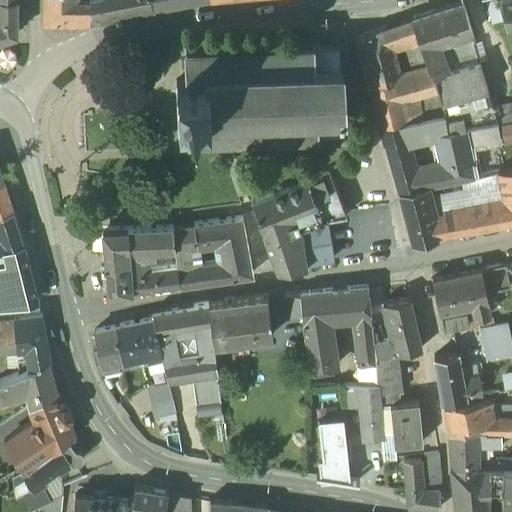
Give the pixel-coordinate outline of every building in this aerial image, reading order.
[(0,0),(0,38),(16,33),(16,0),(0,0)] [(43,0),(43,20),(88,21),(89,0),(43,0)] [(89,0),(88,21),(153,9),(150,0),(89,0)] [(150,0),(153,9),(173,4),(172,0),(150,0)] [(511,0),(500,0),(511,49),(511,0)] [(463,3),(412,20),(419,41),(428,68),(429,70),(430,69),(432,76),(448,71),(438,46),(453,41),(457,30),(470,26),(463,3)] [(412,20),(400,24),(407,44),(419,41),(412,20)] [(386,29),(357,40),(368,86),(395,78),(388,51),(385,42),(388,41),(386,29)] [(266,46),(251,47),(246,47),(231,48),(231,47),(227,48),(212,49),(212,48),(208,49),(193,50),(193,49),(185,50),(186,56),(187,71),(186,71),(187,77),(175,78),(177,111),(188,111),(188,117),(189,117),(189,132),(189,138),(197,138),(197,137),(212,137),(216,137),(216,136),(231,136),(235,136),(250,135),(251,135),(255,135),(270,134),(274,134),(289,133),(289,134),(293,133),(308,132),(308,133),(316,132),(316,130),(341,129),(340,110),(343,109),(343,105),(342,105),(341,69),(341,64),(337,64),(337,45),(312,46),(311,44),(304,44),(304,45),(289,45),(285,45),(285,46),(270,46),(266,46)] [(448,71),(432,76),(441,107),(444,115),(448,129),(464,127),(497,122),(489,96),(487,87),(479,63),(479,62),(448,71)] [(428,68),(408,74),(414,96),(436,89),(432,76),(430,69),(429,70),(428,68)] [(395,78),(368,86),(374,108),(379,129),(401,124),(401,123),(413,120),(414,122),(420,121),(418,112),(414,96),(408,74),(395,78)] [(492,86),(487,87),(489,96),(495,95),(492,86)] [(444,115),(441,107),(434,109),(436,117),(444,115)] [(427,111),(418,112),(420,121),(427,119),(427,111)] [(401,124),(379,129),(383,143),(385,143),(405,139),(434,132),(448,129),(444,115),(436,117),(427,119),(420,121),(414,122),(413,120),(401,123),(401,124)] [(464,127),(448,129),(434,132),(439,154),(468,148),(464,127)] [(405,139),(385,143),(399,191),(424,186),(446,182),(441,163),(412,170),(405,139)] [(468,148),(439,154),(441,163),(446,182),(474,176),(468,148)] [(511,168),(499,171),(501,181),(505,202),(510,224),(511,223),(511,168)] [(344,215),(330,171),(307,182),(321,219),(344,215)] [(499,171),(490,173),(492,183),(501,181),(499,171)] [(0,172),(0,200),(9,197),(0,172)] [(286,191),(252,204),(269,255),(276,269),(306,263),(298,225),(321,221),(321,219),(307,182),(286,191)] [(424,186),(399,191),(413,242),(437,238),(424,186)] [(9,197),(0,200),(0,248),(5,248),(23,243),(13,208),(9,197)] [(505,202),(451,212),(456,234),(510,224),(505,202)] [(344,215),(321,219),(321,221),(298,225),(306,263),(394,246),(387,208),(344,215)] [(240,216),(192,222),(195,245),(205,243),(207,248),(216,246),(221,260),(201,264),(205,281),(250,273),(240,216)] [(192,222),(172,225),(174,247),(195,245),(192,222)] [(172,225),(126,227),(131,290),(177,284),(175,265),(147,269),(147,258),(153,257),(152,250),(169,248),(174,247),(172,225)] [(126,227),(100,229),(106,294),(131,290),(126,227)] [(23,243),(5,248),(15,279),(0,280),(0,304),(38,300),(23,243)] [(195,245),(174,247),(174,254),(175,265),(177,284),(177,285),(205,281),(201,264),(198,265),(195,245)] [(505,263),(481,268),(486,291),(510,286),(505,263)] [(481,268),(432,279),(440,312),(471,305),(474,317),(490,314),(487,301),(489,301),(486,291),(481,268)] [(368,286),(348,288),(350,309),(350,313),(355,313),(359,359),(375,357),(375,356),(372,328),(368,286)] [(348,288),(300,293),(302,316),(307,347),(333,343),(328,311),(350,309),(348,288)] [(300,293),(285,294),(288,317),(302,316),(300,293)] [(267,295),(235,299),(223,300),(223,301),(209,303),(212,323),(212,325),(213,333),(214,339),(214,342),(259,336),(272,334),(272,332),(267,295)] [(410,298),(383,303),(392,342),(394,352),(397,352),(421,348),(410,298)] [(209,303),(153,312),(158,337),(157,337),(161,351),(160,351),(162,358),(162,359),(179,355),(174,335),(183,333),(182,328),(212,323),(209,303)] [(152,318),(133,322),(141,356),(145,355),(160,351),(161,351),(157,337),(158,337),(153,312),(151,313),(152,318)] [(41,313),(14,316),(17,350),(26,348),(29,364),(50,361),(41,313)] [(14,316),(0,317),(0,351),(17,350),(14,316)] [(445,334),(468,329),(467,323),(466,318),(443,322),(445,334)] [(492,318),(467,323),(468,329),(494,324),(492,318)] [(133,322),(114,327),(121,360),(125,359),(141,356),(133,322)] [(212,325),(205,326),(206,334),(213,333),(212,325)] [(114,327),(94,331),(101,365),(117,361),(121,360),(114,327)] [(382,327),(372,328),(375,356),(394,352),(392,342),(386,344),(382,327)] [(508,328),(490,331),(492,346),(510,342),(508,328)] [(272,334),(259,336),(262,355),(267,354),(266,349),(281,347),(280,331),(272,332),(272,334)] [(214,339),(203,340),(205,354),(214,354),(215,354),(214,342),(214,339)] [(333,343),(307,347),(309,360),(335,359),(333,343)] [(160,351),(145,355),(146,361),(162,358),(160,351)] [(179,355),(162,359),(165,370),(168,382),(193,377),(191,352),(179,355)] [(394,352),(375,356),(375,357),(377,383),(377,394),(399,391),(402,391),(397,352),(394,352)] [(462,378),(457,352),(434,356),(442,402),(483,394),(478,375),(462,378)] [(215,356),(214,354),(205,354),(203,354),(205,375),(217,373),(216,362),(215,356)] [(162,358),(146,361),(147,364),(150,374),(165,370),(162,359),(162,358)] [(48,362),(0,381),(0,402),(26,394),(30,409),(56,390),(48,362)] [(377,383),(358,384),(360,404),(364,438),(381,437),(382,436),(380,417),(379,407),(377,394),(377,383)] [(358,384),(343,384),(346,406),(360,404),(358,384)] [(56,390),(30,409),(38,420),(4,443),(24,473),(60,446),(68,441),(76,436),(68,421),(70,420),(71,414),(69,407),(63,405),(62,406),(56,390)] [(399,391),(377,394),(379,407),(390,406),(390,404),(401,403),(399,391)] [(172,399),(154,404),(157,420),(159,419),(162,437),(179,434),(175,411),(172,399)] [(490,400),(443,407),(449,434),(477,433),(477,432),(491,432),(490,417),(490,400)] [(401,403),(390,404),(390,406),(391,416),(392,428),(397,427),(399,443),(394,443),(394,445),(395,445),(422,442),(418,401),(401,403)] [(390,406),(379,407),(380,417),(391,416),(390,406)] [(391,416),(380,417),(382,436),(381,437),(383,458),(396,457),(395,445),(394,445),(394,443),(399,443),(397,427),(392,428),(391,416)] [(511,416),(490,417),(491,432),(491,433),(503,433),(507,433),(511,433),(511,416)] [(350,482),(343,417),(318,420),(324,478),(350,482)] [(477,433),(449,434),(450,467),(478,468),(478,466),(477,433)] [(503,433),(491,433),(491,441),(502,441),(502,438),(503,433)] [(78,464),(83,461),(84,457),(81,453),(76,451),(68,441),(60,446),(74,467),(78,464)] [(60,446),(24,473),(22,475),(33,492),(42,487),(42,488),(48,485),(45,481),(52,476),(55,479),(74,467),(60,446)] [(424,459),(403,461),(404,474),(421,473),(421,466),(425,466),(424,459)] [(478,468),(450,467),(455,511),(501,511),(502,511),(497,511),(488,511),(488,489),(490,490),(490,467),(478,466),(478,468)] [(503,469),(490,467),(490,490),(502,491),(503,470),(503,469)] [(511,511),(511,469),(503,470),(502,491),(502,511),(501,511),(511,511)] [(421,473),(404,474),(407,503),(407,504),(439,510),(439,509),(439,490),(423,490),(421,473)] [(33,492),(23,497),(27,505),(46,495),(42,488),(42,487),(33,492)] [(164,511),(167,494),(135,489),(133,500),(131,511),(164,511)] [(191,511),(191,498),(167,494),(164,511),(191,511)] [(46,495),(27,505),(31,511),(34,511),(40,509),(50,503),(46,495)] [(50,503),(40,509),(39,511),(60,511),(63,497),(50,503)] [(122,499),(76,497),(74,511),(131,511),(133,500),(122,499)] [(237,504),(210,502),(210,511),(267,511),(268,507),(237,504)]
